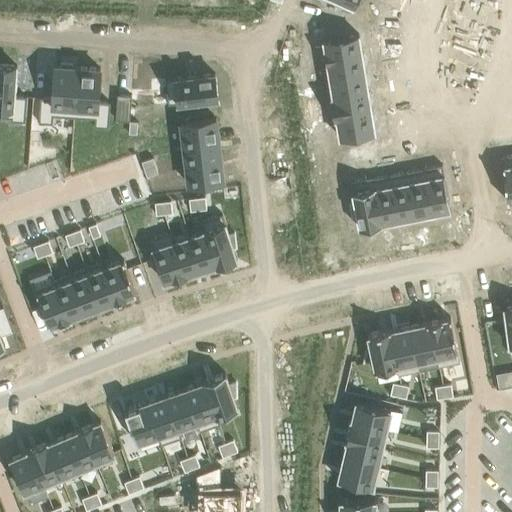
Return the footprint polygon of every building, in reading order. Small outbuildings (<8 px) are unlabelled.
[(422,16),(422,24),(434,25),(435,16),(422,16)] [(422,24),(422,32),(434,33),(434,25),(422,24)] [(354,27),(319,32),(322,52),(358,47),(354,27)] [(358,47),(322,52),(325,71),(361,66),(358,47)] [(421,55),(420,63),(432,64),(433,56),(421,55)] [(40,96),(39,121),(53,122),(53,114),(74,116),(77,66),(73,65),(73,63),(61,62),(61,64),(55,64),(53,97),(40,96)] [(0,63),(0,115),(11,117),(11,119),(25,120),(27,96),(14,95),(16,64),(0,63)] [(420,63),(420,71),(432,72),(432,64),(420,63)] [(77,66),(74,116),(95,117),(94,125),(108,126),(110,101),(98,100),(100,67),(77,66)] [(361,66),(325,71),(328,90),(364,85),(361,66)] [(215,72),(165,78),(168,103),(218,97),(215,72)] [(328,90),(327,91),(330,110),(331,109),(367,104),(364,85),(328,90)] [(118,93),(116,118),(130,119),(131,94),(118,93)] [(419,94),(418,102),(431,103),(431,95),(419,94)] [(418,102),(418,111),(430,111),(431,103),(418,102)] [(367,104),(331,109),(334,129),(370,124),(367,104)] [(216,117),(181,121),(184,144),(219,139),(216,117)] [(130,120),(129,132),(137,133),(138,121),(130,120)] [(424,138),(416,139),(418,151),(426,150),(424,138)] [(219,139),(184,144),(186,160),(221,156),(219,139)] [(407,141),(399,142),(401,154),(409,153),(407,141)] [(399,142),(391,143),(393,155),(401,154),(399,142)] [(374,146),(366,147),(368,160),(376,158),(374,146)] [(366,147),(358,149),(360,161),(368,160),(366,147)] [(153,156),(142,161),(144,168),(156,164),(153,156)] [(221,156),(186,160),(188,183),(224,179),(221,156)] [(156,164),(144,168),(147,175),(158,171),(156,164)] [(511,165),(501,167),(505,202),(511,201),(511,165)] [(443,177),(422,180),(428,216),(449,212),(443,177)] [(422,180),(405,184),(412,219),(428,216),(422,180)] [(405,184),(389,187),(395,222),(412,219),(405,184)] [(389,187),(372,190),(379,225),(395,222),(389,187)] [(353,206),(348,207),(350,219),(356,218),(358,230),(379,226),(379,225),(372,190),(372,189),(351,192),(353,206)] [(205,196),(197,197),(199,209),(207,208),(205,196)] [(197,197),(189,198),(190,210),(199,209),(197,197)] [(171,200),(163,201),(164,213),(173,212),(171,200)] [(163,201),(155,202),(156,214),(164,213),(163,201)] [(222,213),(202,220),(217,265),(237,258),(233,247),(236,246),(235,232),(229,234),(222,213)] [(204,230),(189,235),(201,269),(216,264),(216,265),(217,265),(202,220),(201,220),(204,230)] [(96,222),(89,225),(93,237),(100,234),(96,222)] [(80,228),(73,231),(77,242),(85,240),(80,228)] [(73,231),(65,234),(69,245),(77,242),(73,231)] [(170,231),(150,238),(164,281),(185,274),(170,231)] [(171,231),(170,231),(185,274),(201,269),(189,235),(174,240),(171,231)] [(49,239),(41,242),(45,254),(53,251),(49,239)] [(41,242),(33,245),(38,256),(45,254),(41,242)] [(103,261),(102,261),(116,299),(137,292),(124,258),(105,266),(103,261)] [(102,261),(86,267),(101,305),(116,299),(102,261)] [(86,267),(71,273),(85,311),(101,305),(86,267)] [(71,273),(55,279),(69,317),(85,311),(71,273)] [(56,284),(37,292),(49,325),(69,317),(55,279),(54,280),(56,284)] [(451,316),(430,321),(439,365),(460,361),(451,316)] [(430,321),(410,325),(419,369),(420,369),(418,360),(436,356),(438,365),(439,365),(430,321)] [(390,328),(399,374),(419,370),(419,369),(410,325),(391,329),(390,328)] [(367,345),(364,360),(373,358),(375,370),(396,366),(398,374),(399,374),(390,328),(389,328),(368,333),(370,345),(367,345)] [(225,372),(204,379),(220,423),(218,415),(238,408),(234,396),(237,395),(236,381),(229,383),(225,372)] [(203,381),(185,387),(200,430),(220,423),(204,379),(203,379),(203,381)] [(393,381),(390,393),(398,395),(401,383),(393,381)] [(401,383),(398,395),(406,397),(409,385),(401,383)] [(451,383),(443,384),(445,396),(453,395),(451,383)] [(443,384),(435,385),(437,398),(445,396),(443,384)] [(185,387),(166,394),(181,437),(182,436),(179,427),(196,421),(199,430),(200,430),(185,387)] [(166,394),(147,400),(162,443),(181,437),(166,394)] [(147,400),(125,408),(137,442),(158,435),(161,444),(162,443),(147,400)] [(351,419),(350,420),(386,429),(391,409),(356,401),(352,420),(351,419)] [(101,419),(82,427),(96,461),(115,453),(101,419)] [(350,420),(346,439),(382,447),(386,429),(350,420)] [(82,427),(64,435),(78,468),(96,461),(82,427)] [(427,430),(427,438),(439,438),(439,430),(427,430)] [(47,441),(46,441),(61,475),(78,468),(64,435),(48,442),(47,441)] [(233,438),(226,441),(230,453),(238,450),(233,438)] [(427,438),(426,446),(439,446),(439,438),(427,438)] [(347,440),(343,458),(378,466),(382,447),(346,439),(346,440),(347,440)] [(46,441),(29,449),(43,483),(61,475),(46,441)] [(226,441),(218,444),(223,456),(230,453),(226,441)] [(28,450),(10,458),(24,491),(43,483),(29,449),(28,449),(28,450)] [(195,453),(188,456),(192,468),(200,465),(195,453)] [(188,456),(180,459),(185,471),(192,468),(188,456)] [(343,458),(338,478),(373,486),(378,466),(343,458)] [(220,464),(195,474),(196,502),(203,501),(203,511),(240,511),(240,488),(220,489),(220,464)] [(426,469),(426,477),(438,477),(438,469),(426,469)] [(140,475),(132,478),(137,489),(144,486),(140,475)] [(426,477),(426,485),(438,486),(438,477),(426,477)] [(132,478),(124,481),(129,492),(137,489),(132,478)] [(97,491),(90,494),(94,506),(102,503),(97,491)] [(90,494),(82,497),(87,509),(94,506),(90,494)] [(376,511),(376,497),(340,498),(340,511),(376,511)]
